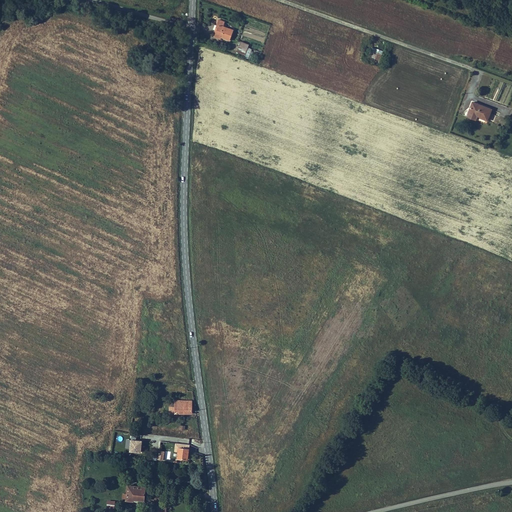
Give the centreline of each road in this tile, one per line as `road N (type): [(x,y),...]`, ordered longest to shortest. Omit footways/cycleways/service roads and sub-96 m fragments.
road 1 (tertiary): [(190,25),(184,249),(213,511)]
road 2 (unclassified): [(284,0),(471,68)]
road 3 (unclassified): [(371,511),(511,482)]
